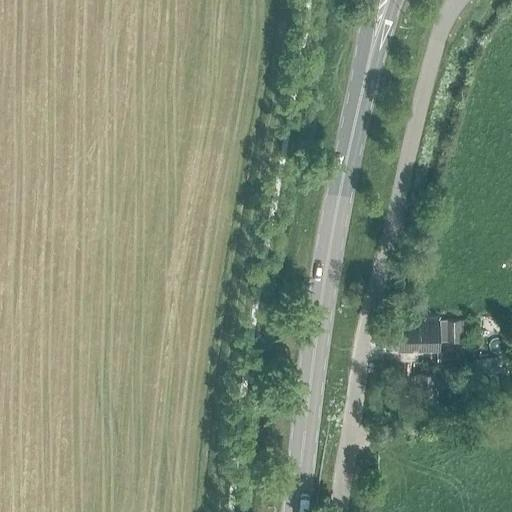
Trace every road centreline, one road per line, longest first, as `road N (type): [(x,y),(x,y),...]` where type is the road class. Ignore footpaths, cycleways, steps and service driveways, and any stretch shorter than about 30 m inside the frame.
road 1 (unclassified): [(338,511),(368,316),(436,40),(458,0)]
road 2 (unknown): [(210,511),(287,0)]
road 3 (primary): [(295,511),(321,290),(359,99)]
